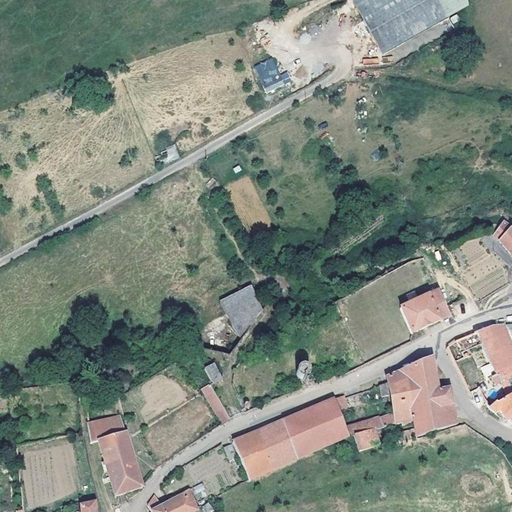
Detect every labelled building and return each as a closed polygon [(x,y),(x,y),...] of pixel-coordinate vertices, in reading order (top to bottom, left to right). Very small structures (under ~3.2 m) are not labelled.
[(461,0),(351,0),(383,55),(464,5),(461,0)] [(273,58),(254,66),(265,93),(292,82),(287,71),(280,75),(273,58)] [(153,154),(157,166),(179,159),(175,147),(153,154)] [(511,230),(500,223),(489,234),(501,247),(511,257),(511,230)] [(446,247),(436,252),(448,275),(457,270),(446,247)] [(219,302),(238,340),(262,309),(251,286),(219,302)] [(449,318),(438,292),(400,310),(411,336),(433,325),(449,318)] [(491,330),(478,335),(492,367),(481,372),(487,384),(493,382),(496,388),(511,380),(511,347),(504,327),(499,327),(491,330)] [(457,426),(450,391),(439,392),(433,364),(428,362),(387,379),(389,385),(379,388),(381,399),(391,396),(395,415),(381,419),(383,431),(414,417),(418,436),(457,426)] [(214,368),(206,373),(215,387),(223,382),(214,368)] [(296,376),(296,380),(298,383),(302,385),(306,384),(309,382),(310,379),(311,375),(309,372),(305,369),(300,370),(296,373),(296,376)] [(210,383),(201,389),(221,425),(231,419),(210,383)] [(344,397),(334,401),(339,411),(348,407),(344,397)] [(511,399),(490,412),(496,416),(501,414),(508,426),(510,424),(511,426),(511,399)] [(97,401),(86,404),(90,427),(105,421),(97,401)] [(380,447),(377,434),(372,422),(347,431),(339,411),(334,401),(298,416),(258,433),(274,471),(354,437),(360,454),(380,447)] [(381,419),(372,422),(377,434),(383,431),(381,419)] [(143,489),(123,430),(116,433),(115,424),(108,425),(107,421),(105,421),(90,427),(88,427),(91,446),(99,445),(116,498),(131,493),(143,489)] [(274,471),(258,433),(232,444),(239,459),(249,481),(274,471)] [(395,437),(398,444),(409,441),(407,434),(395,437)] [(231,463),(238,460),(231,446),(223,450),(230,464),(231,463)] [(239,459),(238,460),(231,463),(241,485),(249,481),(239,459)] [(203,484),(192,486),(195,499),(206,496),(203,484)] [(197,511),(190,499),(194,497),(190,492),(161,509),(154,499),(147,509),(148,511),(197,511)] [(209,502),(202,505),(205,511),(214,511),(209,502)]
